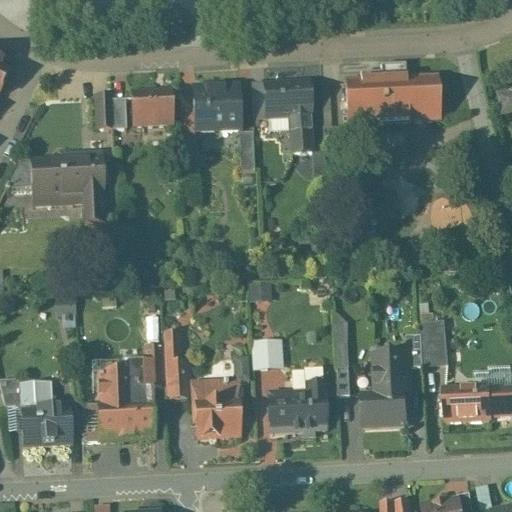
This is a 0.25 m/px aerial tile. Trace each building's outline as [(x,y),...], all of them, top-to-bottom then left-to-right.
[(437,79),(344,84),(346,128),(439,123),(437,79)] [(307,86),(264,88),(266,121),(289,120),(308,119),(309,118),(307,86)] [(237,89),(192,91),(194,136),(239,133),(237,89)] [(170,93),(131,95),(132,129),(172,127),(170,93)] [(511,95),(511,97),(499,100),(503,117),(511,114),(511,95)] [(110,96),(95,97),(97,131),(111,130),(110,101),(110,96)] [(125,100),(110,101),(111,130),(111,131),(126,130),(125,100)] [(308,119),(289,120),(291,156),(311,155),(308,119)] [(195,142),(183,143),(184,176),(197,176),(195,142)] [(101,161),(30,165),(31,208),(70,206),(70,199),(103,197),(101,161)] [(253,301),(273,300),(272,285),(253,286),(253,301)] [(159,305),(141,306),(143,349),(161,348),(159,305)] [(444,324),(420,325),(420,338),(422,368),(448,367),(444,324)] [(420,338),(405,339),(406,357),(407,357),(408,370),(422,370),(422,368),(420,338)] [(161,348),(143,349),(144,376),(145,392),(147,392),(163,391),(161,348)] [(265,348),(254,348),(255,370),(267,370),(265,348)] [(389,358),(385,362),(375,362),(375,358),(373,359),(375,397),(403,395),(409,389),(408,370),(407,357),(406,357),(405,357),(405,361),(401,361),(397,358),(389,358)] [(187,365),(164,366),(166,402),(189,401),(187,365)] [(348,370),(335,371),(337,399),(349,398),(348,370)] [(144,376),(130,377),(132,404),(148,404),(147,392),(145,392),(144,376)] [(130,377),(98,378),(99,406),(97,406),(97,407),(99,443),(99,444),(151,441),(150,404),(148,404),(132,404),(130,377)] [(20,382),(0,382),(0,390),(5,410),(29,409),(29,408),(22,408),(20,382)] [(239,384),(194,386),(197,440),(238,438),(236,405),(240,405),(239,384)] [(307,395),(268,397),(269,403),(268,403),(270,436),(272,436),(286,435),(325,433),(322,387),(306,388),(307,395)] [(488,390),(443,392),(445,426),(490,424),(488,390)] [(375,397),(362,397),(364,430),(405,428),(403,395),(375,397)] [(51,407),(29,408),(29,409),(30,414),(22,414),(24,448),(70,446),(68,412),(51,413),(51,407)] [(97,407),(84,408),(86,444),(99,443),(97,407)] [(471,511),(469,496),(456,498),(457,502),(458,502),(459,511),(471,511)] [(457,502),(422,508),(422,511),(459,511),(458,502),(457,502)]
